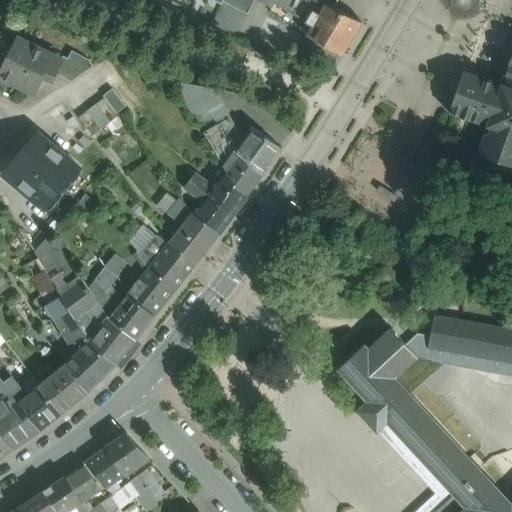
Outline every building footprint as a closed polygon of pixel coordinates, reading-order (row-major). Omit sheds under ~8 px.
[(224,0),(223,2),(247,14),(254,0),(224,0)] [(361,22),(325,4),(324,5),(313,0),(275,0),(274,2),(313,25),(307,35),(342,55),(361,22)] [(469,61),(498,66),(503,35),(474,30),(469,61)] [(61,60),(18,38),(10,54),(0,73),(0,76),(0,77),(34,93),(43,75),(52,80),(55,73),(62,60),(61,60)] [(0,73),(10,54),(0,49),(0,77),(0,76),(0,73)] [(72,51),(68,58),(63,56),(61,60),(62,60),(55,73),(71,82),(93,66),(89,60),(72,51)] [(509,78),(511,79),(511,51),(503,76),(509,78)] [(489,121),(511,128),(511,79),(509,78),(506,86),(501,84),(499,89),(492,87),(494,81),(463,71),(449,113),(479,123),(481,118),(489,121)] [(211,88),(174,82),(196,120),(221,104),(211,88)] [(126,106),(112,89),(103,96),(104,97),(116,114),(126,106)] [(104,97),(78,117),(92,136),(118,116),(116,114),(104,97)] [(221,104),(196,120),(204,133),(218,124),(229,118),(221,104)] [(253,127),(243,140),(229,118),(218,124),(218,125),(218,126),(234,152),(263,174),(282,149),(253,127)] [(511,128),(489,121),(487,126),(491,127),(488,135),(484,133),(477,154),(511,166),(511,128)] [(263,174),(234,152),(218,126),(218,125),(218,124),(204,133),(226,171),(235,184),(246,197),(247,196),(247,197),(263,175),(263,174)] [(80,168),(38,132),(2,175),(44,211),(80,168)] [(226,171),(213,187),(195,173),(184,188),(202,202),(193,214),(219,234),(247,197),(247,196),(246,197),(235,184),(226,171)] [(193,214),(191,213),(180,199),(168,214),(182,225),(169,242),(196,263),(219,234),(193,214)] [(139,255),(155,235),(142,224),(130,241),(139,255)] [(88,287),(50,235),(35,251),(35,252),(46,271),(70,311),(75,319),(86,311),(98,302),(88,287)] [(148,268),(167,244),(155,235),(139,255),(148,268)] [(169,242),(167,244),(148,268),(176,289),(196,263),(169,242)] [(106,265),(118,250),(113,246),(98,259),(106,265)] [(129,261),(118,250),(106,265),(117,276),(129,261)] [(106,265),(98,259),(97,258),(88,272),(96,278),(106,265)] [(129,261),(117,276),(128,294),(142,275),(129,261)] [(96,278),(93,281),(105,292),(110,286),(117,276),(106,265),(96,278)] [(142,275),(128,294),(155,315),(176,289),(148,268),(142,275)] [(70,311),(46,271),(33,278),(42,294),(54,314),(57,318),(70,311)] [(0,273),(0,292),(8,286),(0,273)] [(122,302),(110,286),(105,292),(93,281),(88,287),(98,302),(108,315),(107,316),(136,340),(155,315),(128,294),(122,302)] [(54,314),(42,294),(32,300),(44,320),(54,314)] [(75,319),(70,311),(57,318),(56,319),(70,343),(79,343),(80,349),(65,364),(90,390),(116,365),(90,344),(88,341),(88,342),(75,320),(75,319)] [(107,316),(97,329),(86,311),(75,319),(75,320),(88,342),(88,341),(90,344),(116,365),(136,340),(107,316)] [(511,330),(434,316),(430,337),(428,347),(455,352),(452,364),(511,375),(511,330)] [(407,345),(392,329),(369,350),(364,345),(338,368),(368,401),(358,410),(376,430),(387,421),(453,493),(454,494),(435,511),(511,511),(511,505),(410,395),(452,364),(455,352),(428,347),(430,337),(418,335),(407,345)] [(29,358),(19,346),(12,351),(22,364),(29,358)] [(65,364),(39,386),(60,414),(90,390),(65,364)] [(26,395),(6,369),(5,370),(0,374),(0,389),(3,395),(22,419),(27,415),(40,429),(60,414),(39,386),(26,395)] [(22,419),(3,395),(0,397),(0,434),(12,448),(40,429),(27,415),(22,419)] [(149,457),(127,433),(107,447),(126,474),(149,457)] [(0,455),(12,448),(0,434),(0,455)] [(126,474),(107,447),(88,461),(106,488),(126,474)] [(83,464),(65,475),(83,501),(100,489),(83,464)] [(147,488),(146,489),(155,500),(163,493),(145,471),(137,477),(147,488)] [(83,501),(65,475),(46,488),(43,490),(57,511),(65,511),(75,506),(83,501)] [(137,477),(126,485),(136,496),(146,489),(147,488),(137,477)] [(126,485),(111,496),(119,508),(135,497),(136,496),(126,485)] [(157,503),(155,500),(146,489),(136,496),(135,497),(147,511),(157,503)] [(57,511),(43,490),(18,507),(21,511),(57,511)] [(84,511),(89,509),(83,501),(75,506),(79,511),(84,511)]
